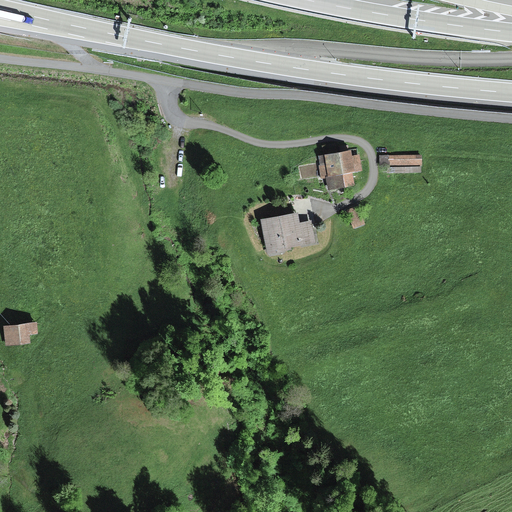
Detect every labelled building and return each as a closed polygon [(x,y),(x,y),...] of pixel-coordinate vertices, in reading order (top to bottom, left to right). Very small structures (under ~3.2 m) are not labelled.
[(352,150),(319,155),(322,177),(327,177),(329,189),(356,185),(354,171),(362,170),(360,155),(353,156),(352,150)] [(391,157),(383,157),(383,171),(421,172),(421,167),(391,166),(391,157)] [(360,205),(347,209),(353,228),(365,224),(360,205)] [(299,210),(262,216),(268,250),(315,242),(311,221),(302,223),(299,210)] [(38,323),(4,326),(6,347),(31,345),(30,336),(39,335),(38,323)] [(482,379),(462,385),(467,403),(487,396),(482,379)]
